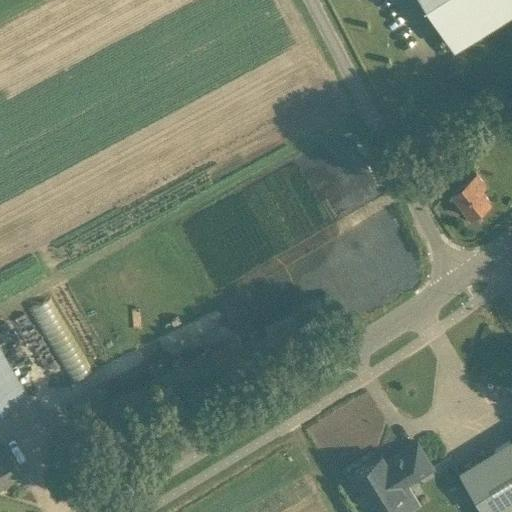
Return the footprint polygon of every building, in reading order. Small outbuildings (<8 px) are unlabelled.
[(511,0),(424,0),(453,46),(511,8),(511,0)] [(435,164),(447,157),(440,143),(427,150),(435,164)] [(471,216),(490,200),(481,188),(486,185),(475,172),(451,191),(471,216)] [(318,296),(249,335),(260,355),(329,316),(318,296)] [(72,382),(92,370),(50,297),(29,309),(72,382)] [(0,411),(28,394),(0,346),(0,411)] [(505,511),(511,508),(511,436),(458,469),(484,511),(505,511)] [(352,472),(374,508),(403,490),(401,486),(433,466),(417,441),(385,461),(381,454),(352,472)] [(0,485),(21,473),(5,446),(0,449),(0,485)]
